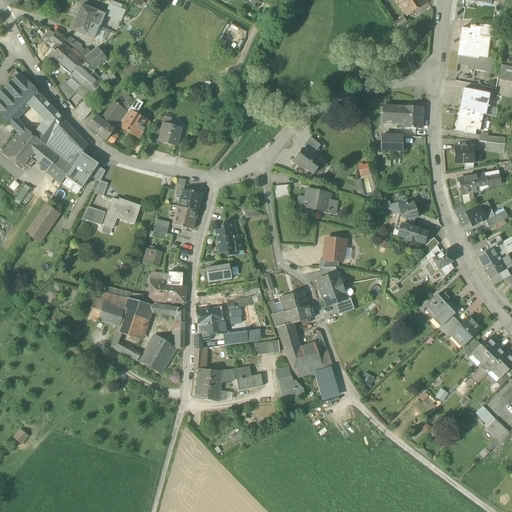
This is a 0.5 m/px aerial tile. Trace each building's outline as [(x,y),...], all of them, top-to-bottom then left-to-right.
[(247,0),(256,8),(260,4),(256,0),(247,0)] [(394,0),(407,17),(416,11),(413,7),(419,3),(422,8),(428,3),(425,0),(394,0)] [(463,0),(463,9),(464,9),(465,7),(473,8),(474,2),(473,0),(463,0)] [(464,9),(463,21),(481,21),(483,3),(474,2),(473,8),(465,7),(464,9)] [(108,17),(121,22),(124,13),(116,10),(117,8),(109,5),(107,11),(110,12),(108,17)] [(81,6),(76,18),(99,27),(102,20),(104,15),(81,6)] [(403,17),(394,23),(398,30),(407,24),(403,17)] [(94,40),(99,27),(76,18),(72,31),(94,40)] [(481,25),(481,29),(479,37),(490,39),(491,39),(493,27),(481,25)] [(457,64),(469,66),(477,67),(478,58),(487,59),(487,58),(490,39),(479,37),(481,29),(475,28),(475,27),(472,26),(472,27),(470,27),(470,30),(462,29),(461,35),(458,53),(459,53),(457,64)] [(108,31),(99,27),(94,40),(103,44),(108,31)] [(45,37),(50,40),(54,35),(48,32),(45,37)] [(55,35),(54,35),(50,40),(49,40),(57,46),(59,48),(63,44),(65,42),(61,39),(55,35)] [(82,56),(85,59),(91,54),(87,49),(86,50),(84,52),(80,48),(81,46),(67,37),(65,41),(79,53),(82,56)] [(58,66),(72,51),(63,44),(59,48),(57,46),(47,57),(58,66)] [(100,46),(97,49),(107,60),(108,58),(107,57),(108,55),(100,46)] [(73,49),(72,51),(58,66),(82,86),(85,83),(90,77),(82,70),(77,66),(84,59),(73,49)] [(94,70),(107,60),(97,49),(91,54),(85,59),(87,62),(94,70)] [(493,59),(487,58),(487,59),(478,58),(477,67),(469,66),(469,69),(491,72),(493,59)] [(90,77),(85,83),(94,92),(95,91),(103,84),(95,75),(94,73),(87,65),(82,70),(90,77)] [(498,81),(511,83),(511,70),(500,69),(498,81)] [(104,75),(110,83),(111,82),(116,79),(110,71),(104,75)] [(103,84),(109,91),(114,87),(111,82),(110,83),(104,75),(99,78),(103,84)] [(0,95),(0,114),(10,124),(14,120),(29,106),(31,103),(39,96),(19,76),(0,95)] [(80,86),(71,79),(66,84),(75,92),(80,86)] [(85,83),(82,86),(76,93),(76,94),(84,101),(89,97),(94,92),(85,83)] [(75,92),(66,84),(61,90),(68,101),(76,94),(76,93),(75,92)] [(103,84),(95,91),(102,98),(109,91),(103,84)] [(463,89),(459,110),(483,115),(489,116),(485,115),(487,108),(490,109),(491,108),(489,107),(487,106),(490,94),(463,89)] [(143,91),(137,100),(141,102),(147,93),(143,91)] [(121,93),(118,98),(123,102),(127,97),(121,93)] [(31,103),(42,114),(50,107),(39,96),(31,103)] [(83,103),(91,112),(96,104),(96,103),(98,102),(95,99),(93,101),(89,97),(84,101),(83,103)] [(134,102),(127,97),(123,102),(118,98),(114,103),(126,112),(127,110),(128,111),(134,102)] [(128,111),(130,112),(130,111),(136,115),(143,104),(141,102),(137,100),(136,100),(134,102),(128,111)] [(31,103),(29,106),(44,122),(36,133),(39,136),(49,121),(48,120),(42,114),(31,103)] [(74,110),(83,121),(91,112),(83,103),(74,110)] [(88,127),(107,141),(114,130),(113,130),(126,112),(114,103),(113,103),(100,120),(95,117),(88,127)] [(42,114),(48,120),(56,114),(50,107),(42,114)] [(402,129),(422,130),(422,109),(403,108),(384,107),(383,115),(383,123),(402,124),(402,129)] [(497,109),(491,108),(490,109),(489,116),(496,118),(497,109)] [(455,132),(475,136),(476,131),(479,132),(483,115),(459,110),(455,132)] [(120,127),(139,140),(149,123),(136,115),(130,111),(130,112),(120,127)] [(25,155),(29,158),(34,162),(47,172),(59,157),(45,146),(52,135),(69,145),(76,135),(56,114),(48,120),(49,121),(39,136),(36,139),(37,139),(25,155)] [(164,117),(162,124),(164,124),(170,126),(172,119),(164,117)] [(10,124),(15,129),(19,124),(14,120),(10,124)] [(154,133),(161,135),(164,124),(162,124),(158,123),(153,132),(154,133)] [(16,166),(21,170),(24,165),(29,158),(25,155),(37,139),(36,139),(19,124),(15,129),(19,133),(2,154),(8,159),(9,158),(17,164),(16,166)] [(159,143),(176,147),(181,129),(170,126),(164,124),(161,135),(159,143)] [(214,134),(223,137),(225,132),(216,129),(214,134)] [(161,135),(154,133),(151,142),(158,145),(159,143),(161,135)] [(87,147),(76,135),(69,145),(52,135),(45,146),(59,157),(47,172),(61,184),(65,178),(82,154),(87,147)] [(108,142),(112,145),(118,137),(116,135),(115,136),(113,135),(108,142)] [(479,142),(486,143),(501,145),(502,144),(503,138),(481,136),(481,137),(480,137),(479,142)] [(380,152),(402,153),(403,138),(381,137),(380,152)] [(309,150),(314,154),(321,146),(310,138),(304,146),(309,150)] [(504,144),(502,144),(501,145),(486,143),(485,151),(504,153),(504,144)] [(454,148),(455,164),(464,164),(474,163),(480,163),(480,155),(473,155),(473,147),(454,148)] [(304,168),(313,175),(322,164),(313,157),(315,155),(314,154),(309,150),(308,151),(308,152),(307,152),(307,153),(301,149),(299,152),(300,153),(292,163),(298,168),(297,169),(304,169),(304,168)] [(98,165),(82,154),(65,178),(81,189),(90,176),(97,166),(100,163),(99,163),(98,165)] [(30,169),(34,162),(29,158),(24,165),(30,169)] [(498,172),(500,182),(511,179),(511,169),(511,162),(496,165),(497,172),(498,172)] [(362,165),(362,164),(357,165),(360,177),(361,177),(361,178),(370,176),(367,164),(362,165)] [(105,172),(97,166),(90,176),(100,183),(100,182),(105,172)] [(497,172),(485,175),(487,184),(483,184),(484,190),(489,188),(501,185),(500,182),(498,172),(497,172)] [(479,192),(484,190),(483,184),(487,184),(485,175),(458,180),(462,196),(468,194),(473,193),(479,192)] [(65,178),(61,184),(61,185),(76,196),(81,189),(65,178)] [(94,194),(103,197),(108,184),(100,182),(100,183),(94,194)] [(183,191),(184,187),(178,185),(175,196),(181,197),(183,191)] [(30,189),(25,186),(14,201),(19,204),(27,193),(30,189)] [(275,187),(275,199),(289,198),(288,186),(275,187)] [(302,208),(313,210),(327,213),(330,201),(331,195),(306,190),(304,198),(302,208)] [(183,200),(181,209),(197,212),(201,195),(192,192),(192,193),(183,191),(181,197),(181,200),(183,200)] [(33,197),(27,193),(19,204),(25,208),(33,197)] [(430,200),(428,193),(420,195),(422,202),(430,200)] [(464,205),(470,202),(468,194),(462,196),(464,205)] [(302,208),(304,198),(298,197),(296,212),(312,216),(313,210),(302,208)] [(112,229),(113,229),(117,219),(134,225),(140,207),(125,202),(125,204),(112,199),(103,226),(112,229)] [(327,213),(335,215),(338,203),(330,201),(327,213)] [(391,211),(400,217),(398,208),(397,203),(389,205),(390,207),(384,208),(384,209),(391,211)] [(479,207),(482,214),(491,210),(487,203),(479,207)] [(413,204),(398,208),(400,217),(403,219),(408,221),(417,219),(413,204)] [(26,234),(39,243),(59,214),(46,206),(42,212),(26,234)] [(81,220),(101,226),(105,213),(88,207),(81,220)] [(472,227),(485,221),(486,221),(482,214),(479,207),(465,213),(472,227)] [(196,220),(197,212),(181,209),(177,208),(173,226),(192,230),(194,220),(196,220)] [(245,220),(263,216),(246,208),(243,209),(245,220)] [(494,217),(491,210),(482,214),(486,221),(485,221),(485,222),(494,217)] [(485,222),(489,228),(490,228),(505,220),(508,218),(505,211),(494,217),(485,222)] [(411,229),(413,229),(414,223),(408,221),(403,219),(400,218),(398,225),(401,226),(411,228),(411,229)] [(157,219),(156,226),(168,229),(170,222),(157,219)] [(507,225),(505,220),(490,228),(493,232),(507,225)] [(227,254),(228,257),(237,256),(237,252),(243,251),(238,236),(237,237),(235,222),(223,224),(220,231),(215,231),(219,255),(227,254)] [(112,229),(103,226),(101,233),(109,236),(112,229)] [(166,235),(168,229),(156,226),(154,232),(166,235)] [(415,242),(423,245),(426,234),(421,232),(413,229),(411,229),(411,228),(401,226),(397,237),(406,240),(406,241),(414,243),(415,242)] [(172,236),(166,235),(154,232),(153,238),(170,242),(172,236)] [(487,243),(491,250),(500,245),(501,246),(502,244),(502,243),(498,237),(487,243)] [(502,244),(508,255),(511,252),(511,239),(511,238),(502,243),(502,244)] [(338,262),(342,262),(343,249),(346,249),(347,242),(342,241),(326,240),(324,260),(338,262)] [(422,250),(431,253),(437,247),(438,245),(433,240),(422,250)] [(388,243),(381,241),(379,248),(386,250),(388,243)] [(477,258),(484,269),(506,255),(501,246),(500,245),(491,250),(477,258)] [(439,256),(441,255),(437,247),(431,253),(426,257),(429,263),(432,261),(432,260),(435,258),(434,256),(438,253),(439,256)] [(343,249),(342,262),(349,263),(350,250),(346,249),(343,249)] [(142,264),(158,267),(161,253),(146,250),(142,264)] [(438,272),(440,270),(450,264),(453,263),(446,252),(441,255),(439,256),(435,258),(432,260),(432,261),(438,272)] [(506,256),(506,255),(484,269),(490,280),(500,274),(503,281),(510,277),(506,271),(511,267),(511,264),(507,255),(506,256)] [(319,268),(322,268),(335,268),(337,268),(338,268),(338,262),(324,260),(320,260),(319,268)] [(438,272),(432,261),(429,263),(429,264),(425,266),(431,276),(438,272)] [(440,270),(444,278),(453,269),(450,264),(440,270)] [(206,269),(208,284),(231,280),(230,271),(229,266),(206,269)] [(433,284),(444,278),(440,270),(438,272),(439,274),(441,277),(434,281),(432,278),(431,276),(425,266),(423,267),(433,284)] [(337,274),(335,268),(322,268),(326,278),(337,274)] [(151,273),(150,280),(163,281),(163,278),(164,274),(151,273)] [(167,286),(182,287),(182,280),(183,274),(168,273),(168,278),(167,286)] [(317,281),(322,294),(342,287),(337,274),(326,278),(317,281)] [(493,286),(503,281),(500,274),(490,280),(493,286)] [(274,290),(269,276),(262,279),(267,293),(274,290)] [(511,276),(510,277),(503,281),(511,288),(511,276)] [(149,302),(165,303),(165,302),(167,286),(168,278),(163,278),(163,281),(150,280),(150,285),(149,302)] [(167,286),(165,302),(168,303),(184,304),(186,287),(182,287),(167,286)] [(399,291),(396,286),(389,290),(392,295),(399,291)] [(346,300),(342,287),(322,294),(327,307),(333,305),(346,300)] [(128,299),(131,300),(133,295),(105,288),(103,293),(128,299)] [(81,315),(118,328),(128,299),(103,293),(97,291),(94,301),(86,298),(81,315)] [(281,303),(284,313),(309,307),(305,292),(279,298),(281,303)] [(133,294),(133,295),(131,300),(145,304),(146,296),(133,294)] [(438,329),(439,330),(452,317),(456,313),(453,309),(454,308),(449,302),(448,304),(446,302),(449,300),(444,294),(439,298),(436,296),(432,300),(434,303),(425,312),(440,327),(438,329)] [(251,298),(234,303),(235,311),(238,310),(253,305),(251,298)] [(131,300),(128,299),(118,328),(116,333),(121,335),(139,340),(148,312),(150,306),(145,304),(131,300)] [(333,305),(337,316),(354,310),(350,299),(346,300),(333,305)] [(267,304),(271,316),(278,315),(274,305),(274,302),(267,304)] [(230,312),(235,311),(234,303),(222,306),(224,313),(220,314),(221,321),(225,321),(226,320),(231,319),(230,312)] [(281,303),(274,305),(278,315),(284,313),(281,303)] [(150,304),(150,306),(148,312),(177,317),(177,309),(177,308),(167,307),(165,306),(150,304)] [(312,320),(309,307),(284,313),(287,326),(292,325),(312,320)] [(196,312),(198,326),(221,321),(220,314),(219,309),(196,312)] [(240,324),(238,310),(235,311),(230,312),(231,319),(226,320),(227,326),(240,324)] [(298,378),(314,374),(329,369),(329,370),(333,368),(327,352),(319,356),(315,346),(299,351),(292,325),(287,326),(284,313),(278,315),(271,316),(276,329),(277,328),(284,351),(293,371),(298,378)] [(439,330),(445,336),(451,330),(453,332),(460,326),(452,317),(439,330)] [(460,326),(453,332),(450,336),(455,341),(458,338),(465,345),(480,330),(468,318),(460,326)] [(225,321),(221,321),(198,326),(200,337),(195,337),(195,351),(203,350),(202,343),(210,342),(209,335),(217,334),(217,335),(226,334),(225,321)] [(176,349),(183,350),(184,331),(176,330),(173,330),(173,347),(176,349)] [(260,330),(246,332),(248,344),(261,342),(260,330)] [(448,339),(450,336),(453,332),(451,330),(445,336),(448,339)] [(225,341),(226,346),(236,344),(236,345),(245,343),(244,333),(230,335),(230,336),(224,336),(225,341)] [(155,372),(160,375),(176,349),(173,347),(163,340),(154,335),(151,334),(149,337),(153,339),(140,363),(145,366),(146,365),(155,371),(155,372)] [(458,338),(455,341),(462,348),(465,345),(458,338)] [(472,355),(481,363),(496,348),(488,339),(481,347),(472,355)] [(111,348),(137,362),(141,355),(118,343),(114,341),(111,348)] [(463,355),(468,360),(472,355),(481,347),(476,342),(463,355)] [(255,345),(256,356),(268,355),(266,343),(255,345)] [(489,372),(491,370),(505,356),(496,348),(481,363),(489,372)] [(194,362),(205,362),(206,349),(203,350),(195,351),(194,362)] [(468,360),(477,368),(481,363),(472,355),(468,360)] [(511,360),(506,355),(505,356),(491,370),(499,379),(509,369),(511,365),(511,360)] [(83,368),(95,377),(104,365),(93,356),(83,368)] [(205,362),(194,362),(194,370),(198,370),(205,371),(205,362)] [(489,372),(481,363),(477,368),(485,376),(487,375),(489,372)] [(232,372),(234,382),(237,381),(251,378),(251,377),(249,369),(241,371),(232,372)] [(278,381),(291,378),(289,369),(275,372),(278,381)] [(337,396),(329,370),(329,369),(314,374),(322,400),(337,396)] [(495,383),(500,388),(511,375),(511,372),(509,369),(499,379),(495,383)] [(194,399),(219,402),(225,401),(226,393),(220,392),(221,383),(232,382),(234,382),(232,372),(222,372),(205,371),(198,370),(194,399)] [(487,375),(495,383),(499,379),(491,370),(489,372),(487,375)] [(449,376),(445,372),(438,378),(442,382),(449,376)] [(375,379),(364,374),(360,383),(370,388),(375,379)] [(237,381),(239,392),(263,387),(260,375),(251,377),(251,378),(237,381)] [(295,395),(296,399),(305,397),(303,390),(295,382),(293,382),(291,378),(278,381),(282,398),(295,395)] [(114,389),(118,392),(123,384),(119,381),(114,389)] [(511,387),(502,398),(511,406),(511,387)] [(448,394),(441,389),(436,398),(442,403),(448,394)] [(470,401),(465,397),(458,404),(463,408),(470,401)] [(488,427),(494,420),(482,407),(475,415),(487,427),(488,427)] [(495,439),(499,443),(508,434),(494,420),(488,427),(487,427),(485,430),(495,439)] [(430,429),(424,422),(418,428),(424,435),(430,429)] [(14,437),(22,444),(30,436),(22,429),(14,437)] [(511,438),(508,435),(501,442),(505,445),(511,438)] [(499,443),(495,439),(485,449),(489,453),(499,443)] [(489,453),(485,449),(484,449),(478,455),(483,460),(489,453)]
